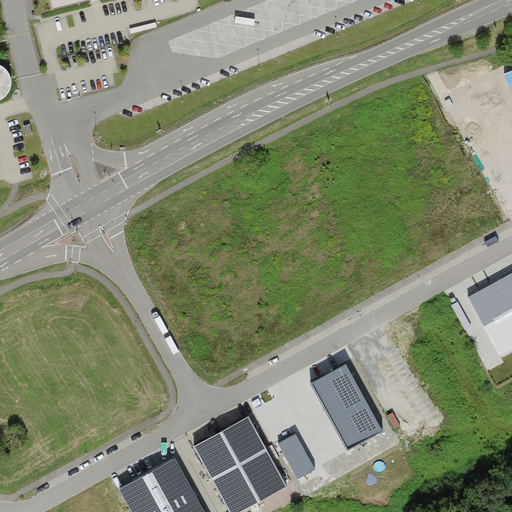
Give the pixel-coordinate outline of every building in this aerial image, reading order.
[(50,0),(53,10),(89,0),(50,0)] [(0,100),(4,98),(9,93),(12,87),(12,80),(10,73),(6,68),(0,64),(0,100)] [(397,135),(390,121),(301,170),(338,236),(404,199),(375,147),(397,135)] [(511,271),(467,295),(496,350),(511,341),(511,271)] [(0,421),(107,362),(67,292),(0,329),(0,421)] [(346,362),(311,381),(347,446),(382,426),(346,362)] [(248,412),(192,443),(231,511),(242,511),(290,485),(248,412)] [(296,432),(278,442),(298,477),(316,467),(296,432)] [(204,511),(171,455),(116,486),(130,511),(204,511)]
